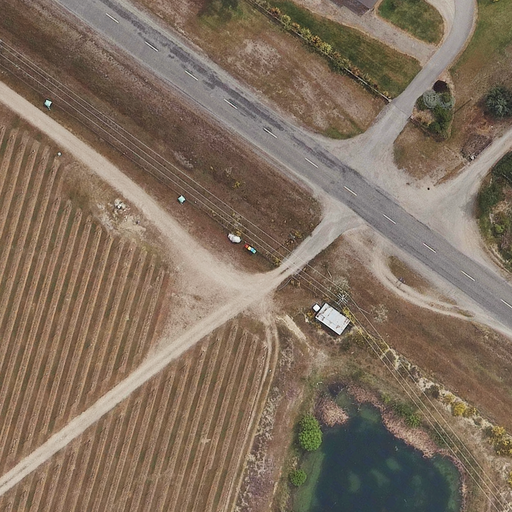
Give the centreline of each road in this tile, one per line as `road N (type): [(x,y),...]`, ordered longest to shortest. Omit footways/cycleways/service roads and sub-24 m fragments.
road 1 (residential): [(87,0),(511,308)]
road 2 (track): [(342,185),(0,467)]
road 3 (track): [(268,293),(0,88)]
road 4 (track): [(226,511),(275,326),(268,293)]
